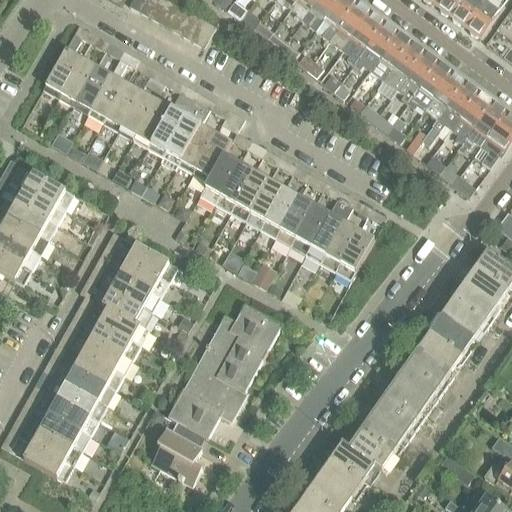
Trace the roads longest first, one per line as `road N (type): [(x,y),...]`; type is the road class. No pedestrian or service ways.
road 1 (residential): [(238,511),(294,427),(511,176)]
road 2 (residential): [(367,188),(277,137),(266,112),(72,0)]
road 3 (residential): [(390,0),(511,90)]
